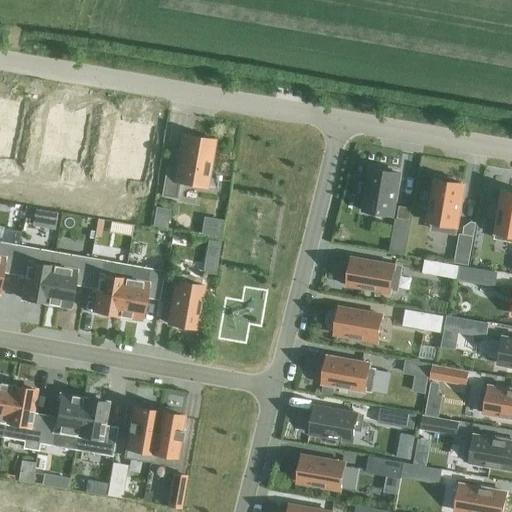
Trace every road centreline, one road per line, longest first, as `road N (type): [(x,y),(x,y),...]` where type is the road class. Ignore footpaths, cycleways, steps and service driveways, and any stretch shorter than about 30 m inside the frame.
road 1 (residential): [(341,124),(0,64)]
road 2 (residential): [(0,340),(274,392)]
road 3 (residential): [(274,392),(341,124)]
road 4 (residential): [(511,154),(341,124)]
road 5 (residential): [(244,511),(274,392)]
